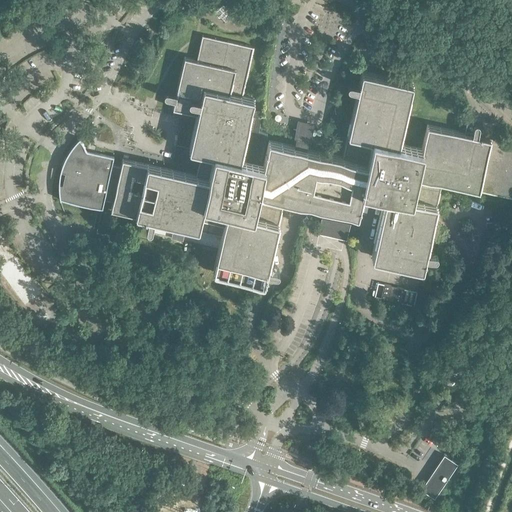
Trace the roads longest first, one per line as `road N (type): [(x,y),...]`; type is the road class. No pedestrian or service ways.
road 1 (primary): [(248,468),(76,407),(0,368)]
road 2 (tertiary): [(383,511),(267,475)]
